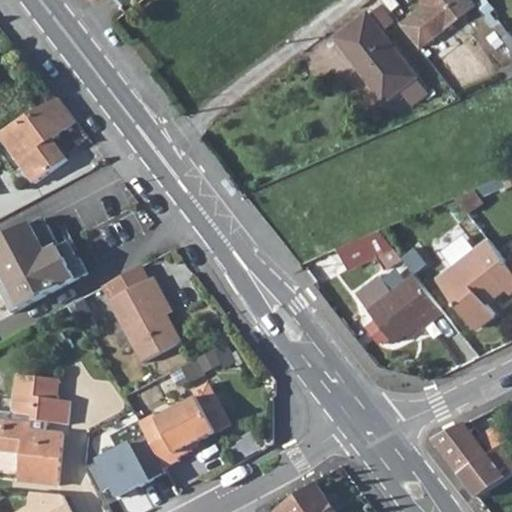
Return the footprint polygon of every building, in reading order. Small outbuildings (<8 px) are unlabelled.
[(471,0),(421,0),(425,5),(400,24),(420,48),(476,5),(471,0)] [(383,100),(415,75),(381,32),(391,23),(379,6),(368,15),(365,15),(335,38),(383,100)] [(494,28),(511,52),(511,39),(500,23),(494,28)] [(0,133),(0,134),(32,179),(35,183),(67,160),(52,141),(75,124),(56,98),(0,133)] [(0,134),(0,154),(22,186),(32,179),(0,134)] [(0,240),(0,289),(13,313),(21,308),(76,279),(85,274),(67,242),(58,246),(42,218),(30,224),(0,240)] [(338,249),(347,271),(375,258),(385,271),(401,259),(380,231),(338,249)] [(487,240),(437,279),(476,330),(496,314),(484,301),(503,286),(510,294),(511,292),(511,270),(507,264),(487,240)] [(110,303),(144,365),(182,344),(156,295),(161,292),(153,279),(150,281),(142,267),(102,288),(110,303)] [(414,274),(391,292),(380,277),(358,296),(395,343),(428,318),(431,323),(444,312),(414,274)] [(236,359),(228,345),(185,367),(192,381),(236,359)] [(47,434),(33,432),(33,422),(48,423),(68,425),(70,402),(58,401),(59,380),(15,376),(11,412),(0,411),(0,451),(23,454),(20,482),(58,485),(63,435),(47,434)] [(139,422),(163,469),(178,462),(177,459),(191,451),(189,448),(230,426),(209,385),(194,392),(197,399),(157,420),(154,414),(139,422)] [(47,434),(48,423),(33,422),(33,432),(47,434)] [(433,438),(478,498),(511,475),(511,454),(503,444),(509,441),(499,424),(480,434),(491,450),(488,452),(464,422),(433,438)] [(101,465),(91,470),(104,494),(112,489),(117,500),(154,480),(134,443),(102,461),(101,465)] [(335,511),(317,487),(280,511),(335,511)] [(16,511),(75,511),(67,496),(29,493),(28,505),(16,511)]
